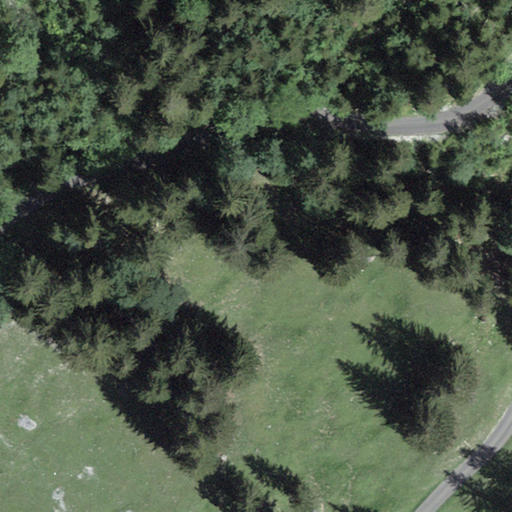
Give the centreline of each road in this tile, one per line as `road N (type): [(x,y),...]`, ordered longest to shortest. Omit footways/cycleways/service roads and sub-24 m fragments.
road 1 (unclassified): [(0,230),(92,175),(280,117),(448,120),(474,110),(511,76)]
road 2 (unclassified): [(511,422),(424,511)]
